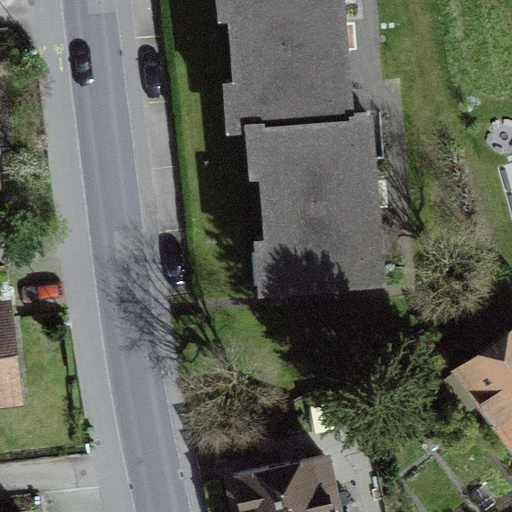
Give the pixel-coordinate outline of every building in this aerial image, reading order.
[(262,122),(350,116),(341,0),(231,0),(241,124),(262,122)] [(0,84),(0,195),(15,193),(0,84)] [(350,116),(262,122),(274,279),(382,270),(370,114),(350,116)] [(34,307),(0,310),(0,425),(44,422),(34,307)] [(511,337),(465,372),(511,437),(511,337)] [(333,511),(326,450),(231,462),(237,511),(333,511)]
